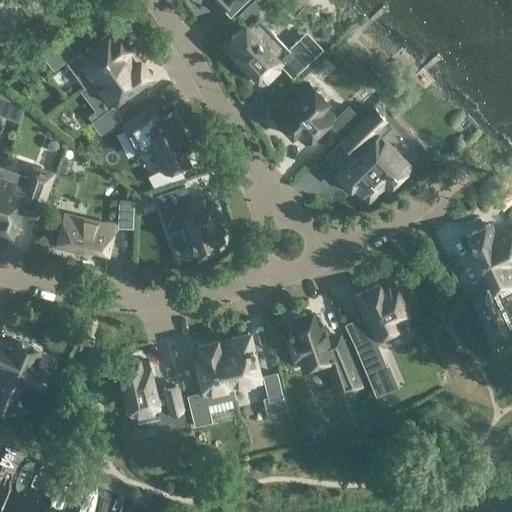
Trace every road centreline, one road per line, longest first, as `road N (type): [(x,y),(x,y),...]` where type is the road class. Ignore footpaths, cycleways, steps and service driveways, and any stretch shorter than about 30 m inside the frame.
road 1 (residential): [(304,265),(181,299),(108,301),(0,272)]
road 2 (residential): [(304,265),(152,0)]
road 3 (residential): [(461,177),(406,217),(304,265)]
